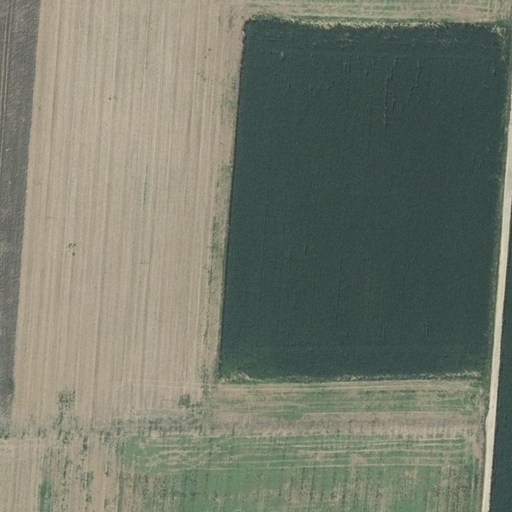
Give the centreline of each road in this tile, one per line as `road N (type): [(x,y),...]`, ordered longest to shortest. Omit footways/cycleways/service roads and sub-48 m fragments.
road 1 (track): [(0,429),(493,416)]
road 2 (track): [(486,511),(511,163)]
